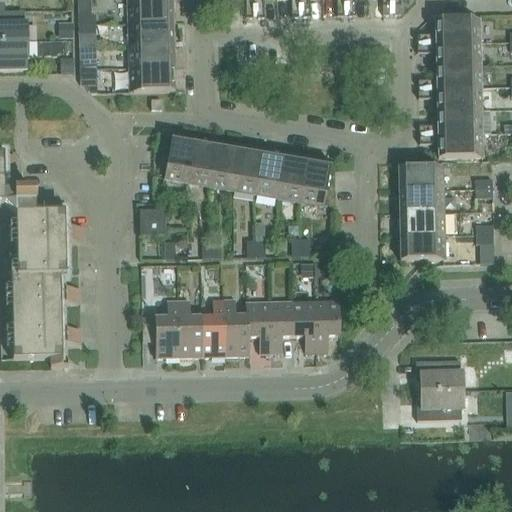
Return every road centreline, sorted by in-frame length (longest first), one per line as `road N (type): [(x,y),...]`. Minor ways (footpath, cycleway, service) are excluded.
road 1 (residential): [(116,393),(113,239),(127,211),(125,134),(63,83),(0,85)]
road 2 (residential): [(359,142),(399,143),(396,37),(200,40)]
road 3 (residential): [(116,393),(318,387),(341,379),(395,324)]
road 4 (residential): [(359,142),(202,115),(200,40)]
road 5 (residential): [(395,324),(362,289),(359,142)]
road 6 (residential): [(395,324),(428,301),(511,298)]
